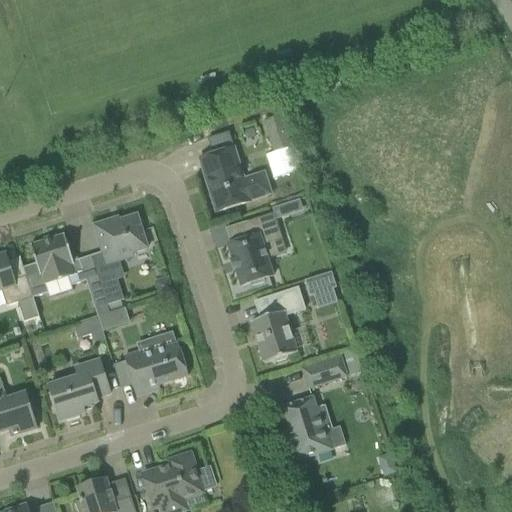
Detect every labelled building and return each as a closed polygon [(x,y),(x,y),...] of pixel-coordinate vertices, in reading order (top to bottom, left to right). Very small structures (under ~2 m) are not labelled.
[(291,149),(282,118),(263,124),(272,154),(291,149)] [(198,161),(215,214),(234,208),(250,203),(251,204),(272,197),(265,173),(243,179),(234,150),(198,161)] [(240,289),(250,285),(251,288),(264,284),(263,281),(273,278),(263,247),(282,241),(273,215),(246,224),(251,239),(226,247),(240,289)] [(93,227),(106,267),(119,263),(118,260),(147,250),(136,217),(113,225),(112,222),(93,227)] [(25,278),(32,300),(47,295),(45,286),(67,279),(70,288),(85,283),(78,261),(72,264),(64,237),(30,248),(35,266),(23,270),(25,278)] [(6,308),(17,305),(23,324),(39,319),(32,300),(25,278),(13,283),(5,256),(0,257),(0,295),(2,295),(6,308)] [(108,314),(122,310),(120,303),(123,302),(114,273),(97,278),(103,296),(105,303),(108,314)] [(305,283),(310,297),(336,289),(331,274),(305,283)] [(158,299),(172,294),(168,280),(154,284),(158,299)] [(285,361),(287,358),(296,355),(285,318),(304,311),(297,290),(258,303),(264,320),(250,324),(263,365),(273,362),(276,364),(285,361)] [(97,318),(108,314),(105,303),(103,296),(92,300),(97,318)] [(102,334),(129,325),(124,310),(122,310),(108,314),(97,318),(102,334)] [(102,334),(97,318),(73,325),(78,340),(91,336),(93,344),(104,341),(102,334)] [(141,353),(124,359),(136,398),(150,394),(149,390),(187,378),(177,346),(142,357),(141,353)] [(362,373),(355,351),(342,355),(349,377),(362,373)] [(340,360),(302,372),(308,391),(346,379),(340,360)] [(48,388),(53,404),(59,423),(64,422),(64,423),(79,418),(79,417),(84,415),(82,410),(97,405),(96,400),(109,396),(99,362),(84,367),(87,376),(48,388)] [(37,430),(31,411),(25,395),(6,401),(4,395),(0,395),(0,434),(17,429),(19,436),(37,430)] [(339,429),(323,434),(312,400),(279,410),(288,440),(286,440),(293,464),(345,447),(339,429)] [(383,479),(394,475),(388,455),(376,459),(383,479)] [(167,463),(169,470),(159,473),(158,471),(142,476),(153,511),(160,508),(160,511),(185,511),(188,511),(185,500),(202,495),(202,494),(217,489),(210,468),(195,473),(190,456),(167,463)] [(133,511),(129,499),(114,503),(111,494),(109,494),(105,481),(77,490),(80,501),(78,502),(79,504),(76,505),(77,511),(133,511)]
